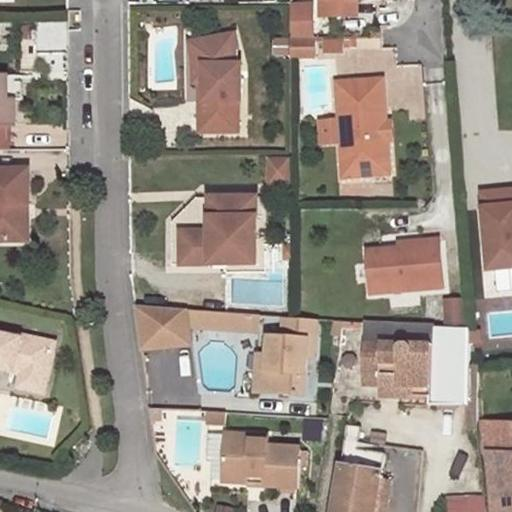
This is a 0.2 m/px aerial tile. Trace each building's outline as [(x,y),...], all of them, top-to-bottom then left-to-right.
[(326,0),(327,1),(322,1),(322,20),(358,20),(358,3),(366,3),(366,0),(326,0)] [(296,12),(296,40),(313,40),(313,12),(296,12)] [(201,104),(201,134),(240,135),(240,105),(243,105),(243,67),(238,67),(238,53),(235,37),(205,43),(210,68),(196,67),(195,85),(201,85),(206,85),(206,104),(201,104)] [(322,54),(343,53),(342,38),(321,39),(322,54)] [(316,42),(293,42),(293,61),(316,61),(316,42)] [(205,43),(192,46),(196,67),(210,68),(205,43)] [(11,78),(0,77),(0,150),(12,151),(11,126),(11,101),(11,78)] [(385,84),(338,87),(344,183),(391,179),(389,144),(384,140),(383,133),(388,128),(385,84)] [(394,144),(393,128),(388,128),(383,133),(384,140),(389,144),(394,144)] [(271,162),(271,187),(290,187),(290,162),(271,162)] [(0,242),(21,242),(21,206),(29,206),(32,206),(32,171),(0,170),(0,242)] [(174,222),(174,264),(184,264),(184,232),(212,233),(212,199),(199,199),(174,222)] [(184,232),(184,264),(258,266),(258,200),(212,199),(212,233),(184,232)] [(511,208),(488,211),(492,257),(500,256),(501,273),(511,271),(511,208)] [(426,251),(369,254),(372,295),(446,291),(443,245),(426,246),(426,251)] [(492,257),(494,274),(501,273),(500,256),(492,257)] [(450,303),(452,328),(472,330),(469,301),(450,303)] [(137,304),(143,348),(193,342),(188,308),(137,304)] [(250,312),(196,308),(194,326),(249,331),(250,312)] [(263,332),(264,314),(250,312),(249,331),(263,332)] [(307,397),(310,359),(317,360),(321,318),(289,316),(288,337),(273,337),(271,356),(268,393),(307,397)] [(388,388),(436,392),(435,403),(435,407),(466,408),(467,433),(475,433),(477,374),(473,330),(368,322),(366,374),(388,376),(388,388)] [(0,368),(21,373),(27,381),(38,384),(48,378),(56,343),(22,335),(21,339),(0,334),(0,368)] [(260,355),(257,393),(268,393),(271,356),(260,355)] [(18,385),(45,391),(48,378),(38,384),(27,381),(21,373),(18,385)] [(388,376),(366,374),(366,386),(388,388),(388,376)] [(387,399),(435,403),(436,392),(388,388),(387,399)] [(218,402),(194,400),(194,410),(218,412),(218,402)] [(193,424),(217,425),(218,412),(194,410),(193,424)] [(350,426),(336,511),(377,511),(382,485),(388,454),(360,449),(363,428),(350,426)] [(511,427),(488,427),(491,455),(511,455),(511,427)] [(268,445),(250,443),(250,437),(226,435),(223,462),(230,463),(228,482),(247,484),(247,477),(264,479),(263,490),(296,493),(300,452),(268,449),(268,445)] [(511,511),(511,455),(491,455),(495,511),(511,511)] [(228,482),(230,463),(223,462),(221,482),(228,482)] [(247,488),(263,490),(264,479),(247,477),(247,484),(247,488)] [(390,511),(395,487),(382,485),(377,511),(390,511)] [(485,511),(485,495),(445,496),(445,511),(485,511)]
